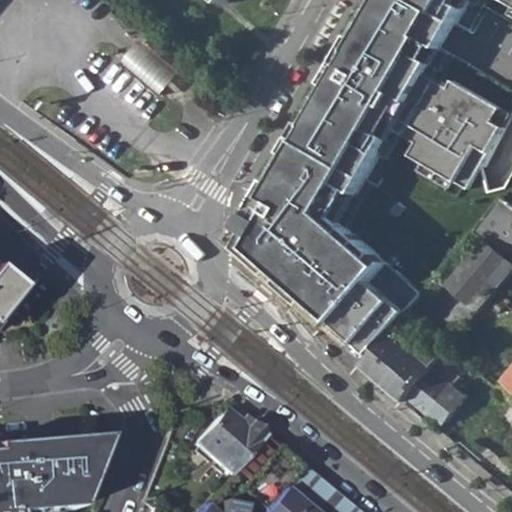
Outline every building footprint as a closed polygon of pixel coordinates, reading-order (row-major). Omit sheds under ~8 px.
[(368,362),(425,292),(343,219),(393,127),(420,140),(411,153),(469,187),(505,127),(496,120),(504,107),(456,80),(451,87),(429,72),(472,0),(507,0),(511,2),(511,0),(374,0),(333,71),(256,199),(235,235),(260,253),(255,258),(368,362)] [(129,45),(120,56),(170,98),(179,87),(189,74),(139,33),(129,45)] [(451,322),(464,332),(497,293),(511,275),(511,201),(506,197),(476,232),(486,243),(451,286),(468,301),(451,322)] [(434,368),(435,366),(423,355),(394,331),(368,362),(364,367),(383,383),(406,401),(434,368)] [(430,348),(423,355),(435,366),(442,359),(430,348)] [(470,397),(434,368),(406,401),(424,416),(443,432),(470,397)] [(191,447),(226,478),(260,438),(244,425),(241,430),(221,413),(191,447)] [(97,440),(0,448),(0,511),(67,511),(68,511),(97,440)] [(236,493),(257,511),(262,511),(299,470),(297,468),(273,448),(236,493)] [(349,511),(299,470),(262,511),(349,511)]
